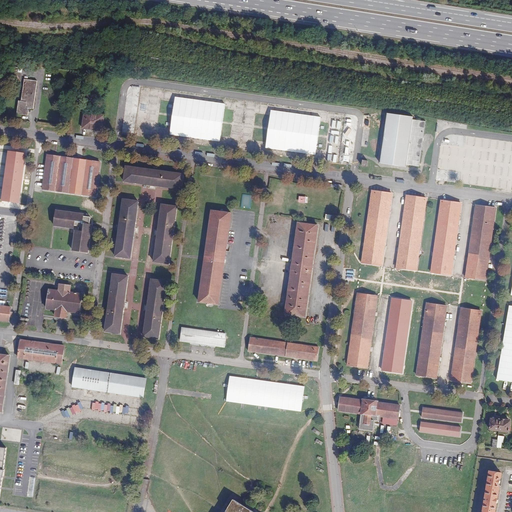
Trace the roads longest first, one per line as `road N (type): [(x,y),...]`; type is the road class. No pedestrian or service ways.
road 1 (trunk): [(231,0),(511,44)]
road 2 (trunk): [(511,24),(355,0)]
